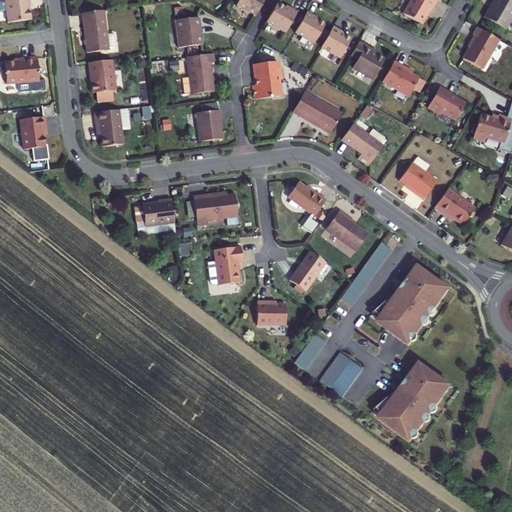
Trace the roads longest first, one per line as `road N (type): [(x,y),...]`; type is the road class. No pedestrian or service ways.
road 1 (residential): [(58,35),(69,138),(92,171),(122,177),(244,160)]
road 2 (residential): [(256,159),(312,157),(452,257)]
road 3 (residential): [(337,0),(427,46),(441,38),(463,0)]
road 4 (residential): [(244,160),(233,72),(253,32)]
